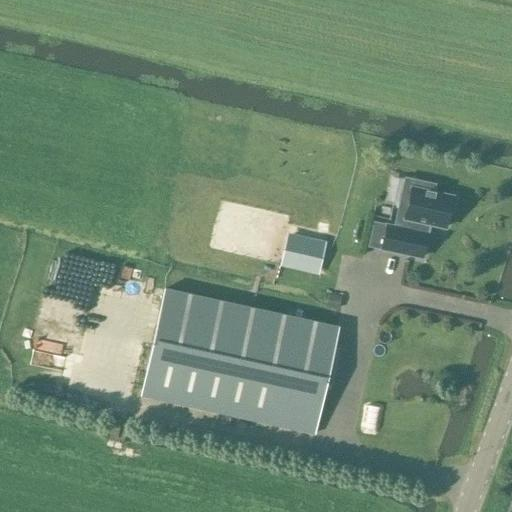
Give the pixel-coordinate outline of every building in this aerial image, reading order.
[(386,225),(381,249),(421,257),(427,234),(425,233),(427,224),(445,228),(448,213),(451,214),(454,199),(451,199),(452,196),(433,192),(434,184),(412,179),(407,203),(399,201),(394,227),(386,225)] [(288,231),(281,263),(307,269),(315,237),(288,231)] [(42,316),(42,315),(41,308),(40,303),(37,296),(32,290),(26,285),(22,282),(15,280),(7,278),(1,279),(0,278),(0,351),(4,352),(10,352),(17,350),(24,347),(31,342),(35,336),(39,330),(41,322),(42,316)] [(313,434),(337,326),(164,288),(140,396),(142,397),(313,434)] [(328,294),(325,306),(338,309),(341,297),(328,294)]
